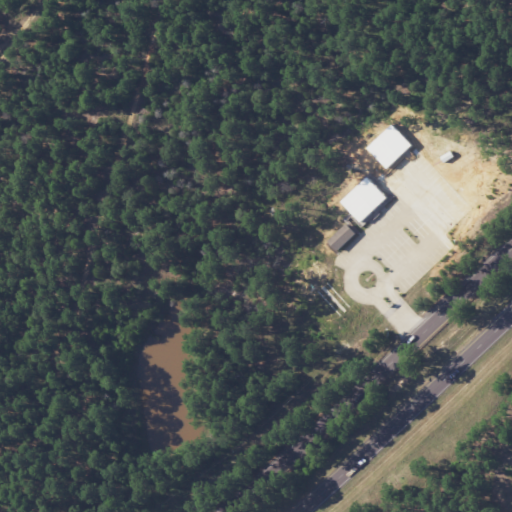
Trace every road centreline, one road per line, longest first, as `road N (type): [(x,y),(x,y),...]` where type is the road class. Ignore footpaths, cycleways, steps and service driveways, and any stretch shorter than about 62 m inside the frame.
road 1 (trunk): [(511,246),(223,511)]
road 2 (trunk): [(288,511),(511,314)]
